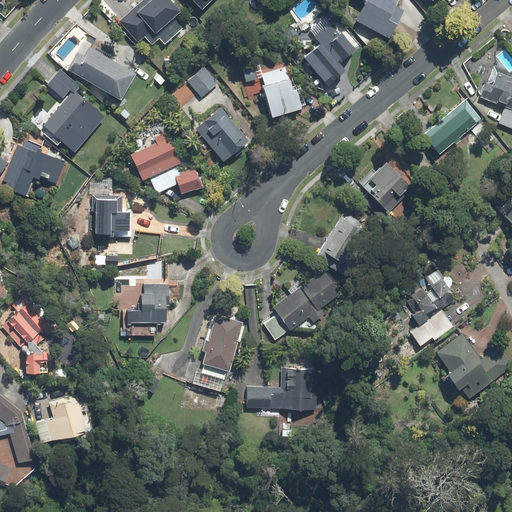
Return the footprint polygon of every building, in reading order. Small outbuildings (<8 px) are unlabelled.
[(164,0),(145,0),(118,24),(135,42),(142,36),(149,44),(157,38),(164,46),(180,31),(169,19),(176,13),(164,0)] [(187,0),(197,10),(207,0),(187,0)] [(392,0),(362,0),(364,1),(352,23),(383,40),(398,14),(387,8),(392,0)] [(335,32),(302,59),(321,83),(338,70),(333,63),(350,49),(335,32)] [(130,74),(87,50),(82,59),(77,56),(68,71),(116,99),(130,74)] [(511,78),(492,71),(481,98),(505,108),(498,123),(511,128),(511,78)] [(58,74),(48,86),(61,98),(72,86),(58,74)] [(287,78),(259,86),(269,118),(297,110),(287,78)] [(74,94),(44,128),(70,151),(100,117),(74,94)] [(478,120),(463,102),(422,135),(438,154),(478,120)] [(219,110),(195,129),(221,162),(245,143),(219,110)] [(166,139),(130,155),(141,180),(177,164),(166,139)] [(60,160),(19,145),(4,189),(21,195),(28,175),(51,183),(60,160)] [(407,184),(387,165),(362,191),(367,195),(363,199),(381,216),(399,197),(397,195),(407,184)] [(200,188),(194,170),(174,177),(180,195),(200,188)] [(111,202),(93,200),(91,235),(130,238),(132,214),(110,212),(111,202)] [(511,206),(500,220),(511,231),(511,206)] [(368,240),(339,221),(314,259),(343,278),(368,240)] [(117,265),(117,257),(105,257),(104,265),(117,265)] [(337,296),(321,274),(270,310),(286,332),(337,296)] [(419,289),(406,297),(418,316),(408,322),(425,347),(466,320),(442,284),(424,296),(419,289)] [(166,325),(167,287),(141,286),(141,311),(127,310),(127,324),(166,325)] [(24,302),(0,323),(0,325),(19,348),(45,325),(24,302)] [(239,324),(214,317),(200,364),(225,371),(239,324)] [(459,337),(434,354),(466,398),(509,367),(497,350),(478,363),(459,337)] [(42,355),(22,355),(22,376),(42,376),(42,355)] [(281,389),(249,387),(247,408),(311,412),(314,369),(283,367),(281,389)] [(3,426),(20,422),(18,413),(14,409),(0,398),(0,420),(3,422),(3,426)] [(81,434),(72,398),(48,404),(53,420),(35,425),(39,444),(81,434)] [(292,426),(280,425),(278,438),(290,439),(292,426)] [(29,459),(22,426),(8,429),(16,462),(29,459)]
